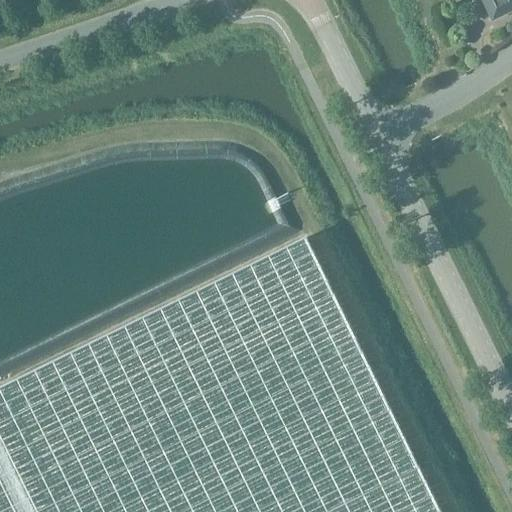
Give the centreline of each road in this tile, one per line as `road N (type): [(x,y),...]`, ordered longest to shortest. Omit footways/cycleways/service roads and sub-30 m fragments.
road 1 (unclassified): [(511,416),(307,0)]
road 2 (unclassified): [(0,63),(182,0)]
